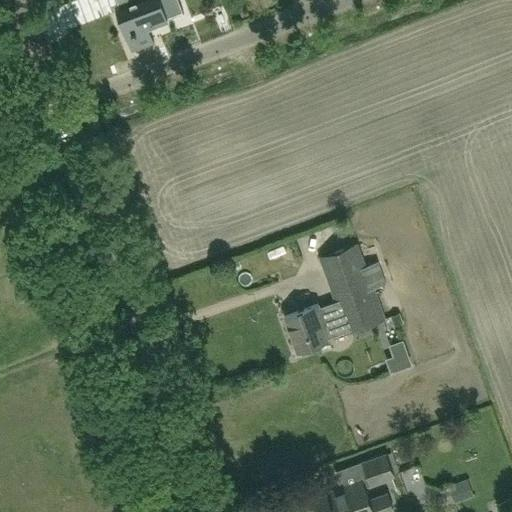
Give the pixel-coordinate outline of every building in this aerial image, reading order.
[(127,0),(129,4),(117,8),(133,50),(154,42),(148,26),(168,19),(167,16),(183,10),(179,0),(127,0)] [(377,261),(365,266),(357,244),(320,257),(336,303),(346,331),(346,333),(384,319),(373,288),(386,283),(377,261)] [(336,303),(320,308),(319,304),(286,315),(297,350),(300,349),(302,354),(312,350),(311,345),(328,340),(327,337),(346,331),(336,303)] [(394,326),(403,323),(399,312),(390,315),(394,326)] [(403,340),(389,346),(392,355),(384,358),(389,372),(412,364),(403,340)] [(386,453),(364,461),(371,482),(393,475),(386,453)] [(468,478),(449,485),(455,502),(474,495),(468,478)] [(388,494),(369,500),(362,479),(338,487),(339,489),(313,498),(317,511),(385,511),(393,509),(388,494)]
